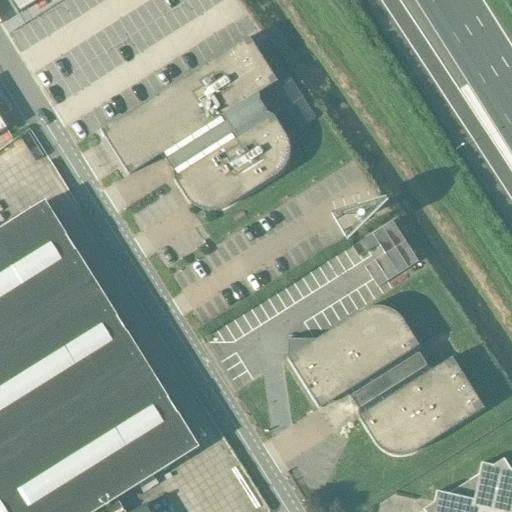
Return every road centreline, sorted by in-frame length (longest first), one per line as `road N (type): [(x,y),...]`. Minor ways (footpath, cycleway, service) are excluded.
road 1 (unclassified): [(287,511),(0,52)]
road 2 (motorway): [(389,0),(511,189)]
road 3 (unknown): [(43,121),(229,7)]
road 4 (motorway): [(447,0),(511,102)]
